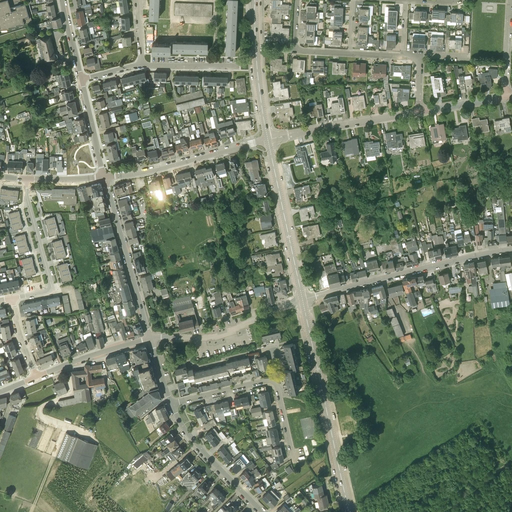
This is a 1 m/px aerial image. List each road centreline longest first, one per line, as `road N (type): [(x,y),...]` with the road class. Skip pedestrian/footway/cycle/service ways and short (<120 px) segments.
road 1 (tertiary): [(348,511),(302,299)]
road 2 (tertiary): [(302,299),(511,249)]
road 3 (residential): [(150,338),(104,176)]
road 4 (residential): [(104,176),(267,139)]
road 5 (tertiary): [(302,299),(267,139)]
road 6 (residential): [(150,338),(216,337),(302,299)]
road 7 (residential): [(11,298),(51,286),(26,178)]
road 8 (residential): [(267,139),(417,112)]
road 9 (residential): [(261,511),(189,437),(171,403)]
road 10 (tertiary): [(267,139),(254,0)]
road 11 (residential): [(35,377),(150,338)]
